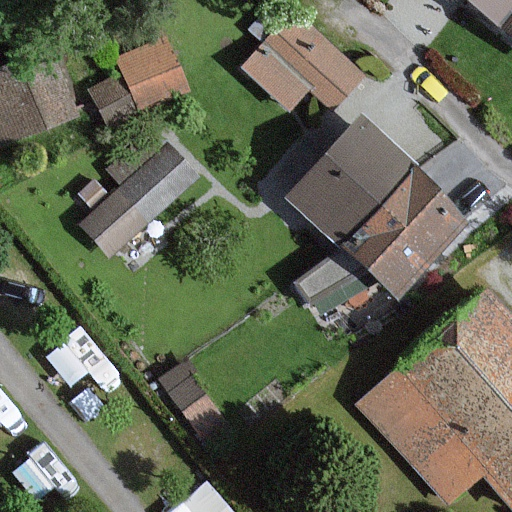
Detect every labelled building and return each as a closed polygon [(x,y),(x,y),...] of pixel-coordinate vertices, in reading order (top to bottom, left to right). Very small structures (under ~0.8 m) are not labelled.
[(511,0),(471,0),(504,24),(511,30),(511,0)] [(360,77),(295,14),(269,41),(334,103),(360,77)] [(117,57),(123,72),(90,87),(108,126),(141,111),(191,89),(166,35),(117,57)] [(52,43),(0,64),(0,146),(81,113),(52,43)] [(290,192),(348,247),(420,173),(363,117),(290,192)] [(198,175),(155,129),(111,170),(126,185),(83,225),(111,255),(198,175)] [(348,247),(398,295),(470,221),(420,173),(348,247)] [(91,206),(107,192),(96,180),(80,194),(91,206)] [(0,307),(12,324),(47,298),(23,265),(0,282),(0,307)] [(511,310),(490,285),(363,396),(452,497),(485,468),(511,498),(511,310)] [(0,385),(0,432),(11,436),(25,393),(0,385)] [(245,511),(213,471),(168,507),(171,511),(245,511)]
